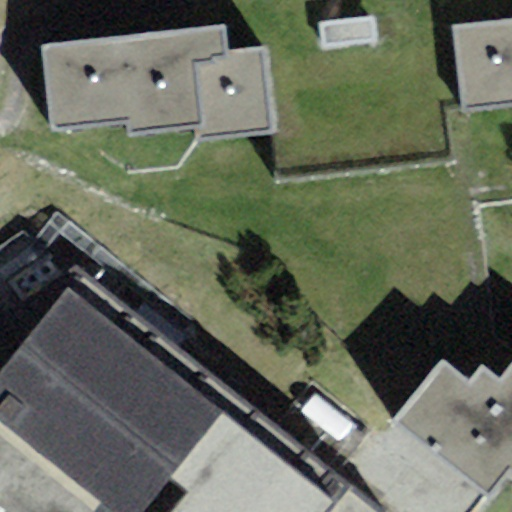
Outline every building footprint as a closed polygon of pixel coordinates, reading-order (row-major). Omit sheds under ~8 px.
[(372,18),(322,22),(324,47),(374,43),(372,18)] [(511,20),(453,27),(463,111),(511,105),(511,20)] [(226,27),(45,47),(55,131),(129,123),(131,135),(200,127),(202,140),(275,131),(265,47),(229,51),(226,27)] [(344,178),(343,324),(464,324),(465,179),(344,178)] [(79,264),(30,226),(0,246),(0,511),(384,511),(389,506),(356,481),(79,264)] [(444,363),(397,422),(490,496),(511,470),(511,367),(501,381),(482,367),(469,383),(444,363)]
